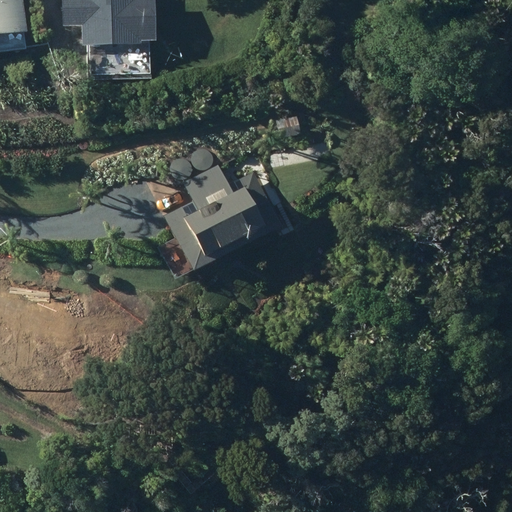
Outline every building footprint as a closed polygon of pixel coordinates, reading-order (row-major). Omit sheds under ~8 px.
[(0,0),(0,35),(23,33),(19,0),(0,0)] [(58,0),(59,25),(78,25),(78,45),(138,45),(138,41),(150,41),(150,0),(58,0)] [(294,116),(274,121),(278,139),(298,134),(294,116)] [(182,182),(192,204),(163,217),(188,271),(265,235),(243,188),(229,194),(216,167),(182,182)] [(252,174),(258,185),(270,179),(263,167),(252,174)] [(32,311),(24,333),(50,341),(57,319),(32,311)]
